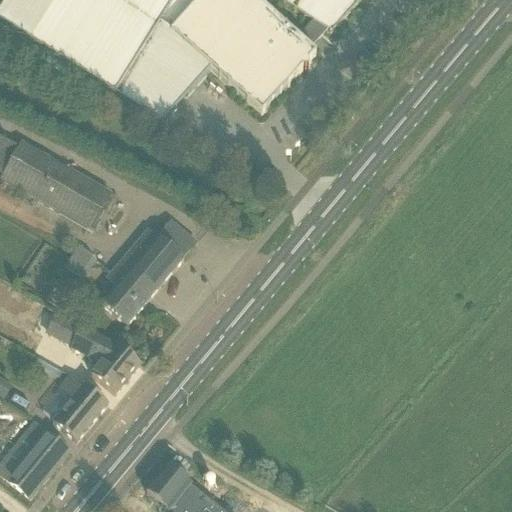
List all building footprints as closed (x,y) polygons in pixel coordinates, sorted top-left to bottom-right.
[(8,0),(0,13),(0,24),(29,43),(116,98),(160,128),(209,72),(261,119),(302,73),(308,73),(308,66),(316,58),(306,49),(323,30),(331,35),(362,0),(8,0)] [(1,181),(91,231),(110,197),(20,146),(1,181)] [(101,308),(126,330),(183,262),(196,247),(170,225),(157,240),(148,233),(107,281),(117,290),(101,308)] [(63,270),(84,283),(98,261),(77,248),(63,270)] [(34,300),(26,312),(37,319),(44,307),(34,300)] [(115,399),(140,369),(119,351),(66,323),(55,343),(100,367),(91,378),(115,399)] [(52,427),(76,446),(108,408),(84,388),(83,389),(70,378),(41,413),(54,424),(52,427)] [(0,469),(0,477),(29,502),(69,455),(35,427),(0,469)] [(146,496),(165,511),(207,511),(211,507),(190,491),(191,490),(183,482),(168,470),(165,473),(162,474),(159,478),(159,481),(152,489),(153,489),(154,488),(156,489),(150,497),(148,496),(149,494),(148,493),(146,496)]
